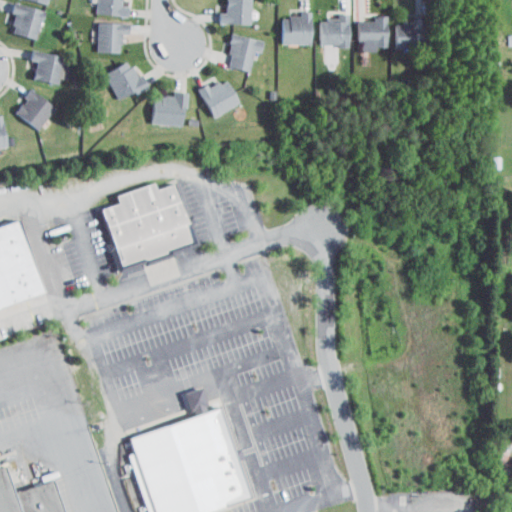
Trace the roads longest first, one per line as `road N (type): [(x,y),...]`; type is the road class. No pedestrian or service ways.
road 1 (residential): [(368,511),(330,357),(332,265),(313,238)]
road 2 (residential): [(313,238),(276,236),(66,311)]
